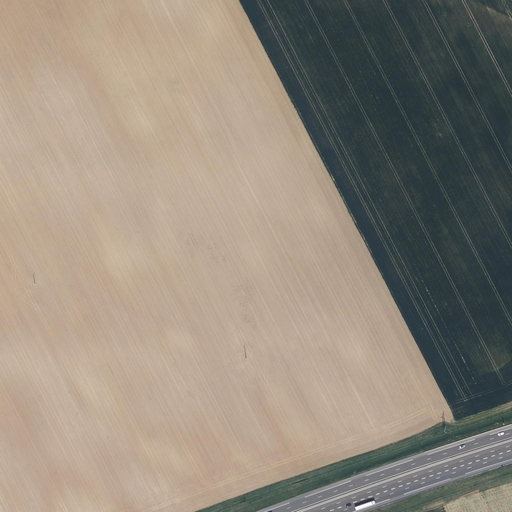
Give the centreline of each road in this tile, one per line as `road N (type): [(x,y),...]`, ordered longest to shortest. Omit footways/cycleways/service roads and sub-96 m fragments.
road 1 (track): [(212,511),(427,439),(447,423),(511,410)]
road 2 (motorway): [(511,432),(274,511)]
road 3 (motorway): [(327,511),(511,450)]
